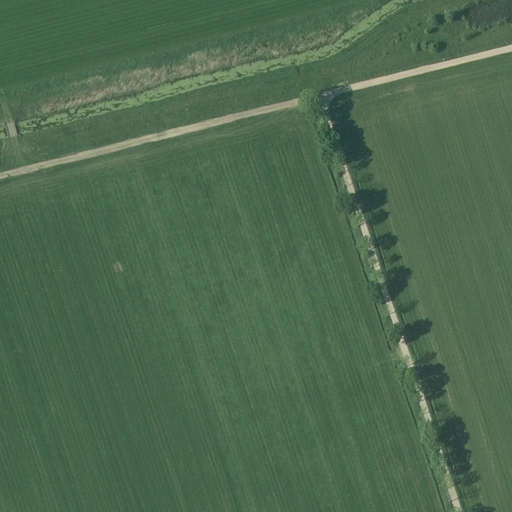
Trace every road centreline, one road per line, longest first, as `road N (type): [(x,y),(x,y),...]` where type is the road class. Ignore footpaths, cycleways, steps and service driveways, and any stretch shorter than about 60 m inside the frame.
road 1 (track): [(320,101),(456,511)]
road 2 (track): [(0,180),(320,101)]
